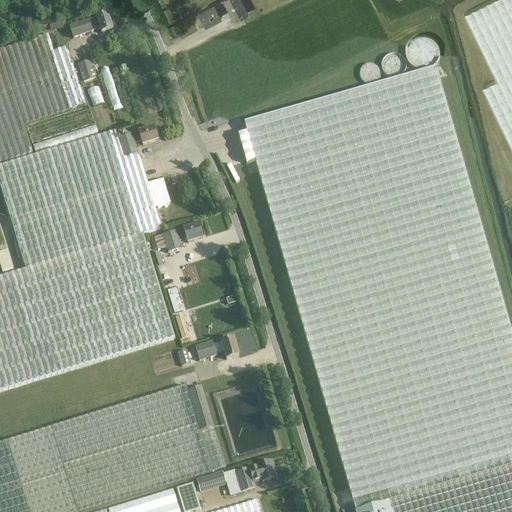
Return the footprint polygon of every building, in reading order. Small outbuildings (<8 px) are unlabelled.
[(214,4),(198,13),(205,26),(221,17),(219,14),(227,10),(233,22),(248,14),(248,13),(240,0),(221,0),(222,1),(214,5),(214,4)] [(511,0),(493,0),(464,14),(496,81),(482,88),(511,150),(511,0)] [(108,15),(96,19),(69,28),(73,39),(100,30),(101,34),(108,32),(109,35),(117,32),(113,22),(110,23),(108,15)] [(422,71),(443,67),(437,34),(408,40),(414,68),(421,67),(422,71)] [(391,79),(410,74),(404,52),(385,57),(391,79)] [(78,66),(83,83),(96,79),(90,62),(78,66)] [(380,83),(381,66),(366,66),(365,83),(380,83)] [(511,511),(511,343),(433,70),(256,121),(244,124),(246,133),(237,136),(242,155),(245,165),(254,162),(256,168),(338,454),(352,503),(354,511),(511,511)] [(53,151),(0,167),(0,185),(26,270),(143,235),(161,230),(146,180),(151,178),(152,176),(149,170),(148,165),(142,167),(138,154),(136,148),(135,144),(141,143),(142,146),(158,141),(154,128),(138,133),(132,135),(132,134),(118,139),(116,132),(53,151)] [(162,236),(154,239),(159,257),(168,254),(182,250),(180,242),(186,241),(187,244),(202,239),(198,225),(183,230),(177,233),(177,232),(162,236)] [(0,393),(176,339),(143,235),(26,270),(0,278),(0,393)] [(178,296),(170,299),(175,314),(183,311),(178,296)] [(177,318),(182,339),(191,338),(187,316),(177,318)] [(221,344),(213,346),(212,343),(194,348),(199,363),(216,357),(216,355),(223,352),(226,361),(239,357),(233,339),(221,343),(221,344)] [(177,354),(181,368),(191,365),(187,351),(177,354)] [(85,511),(226,469),(214,428),(201,388),(187,392),(185,386),(0,443),(0,511),(85,511)] [(254,484),(256,484),(262,482),(262,483),(275,479),(272,470),(275,469),(273,462),(257,467),(249,469),(234,474),(235,474),(226,477),(233,498),(243,495),(242,493),(255,489),(254,484)] [(259,511),(256,501),(219,511),(259,511)]
